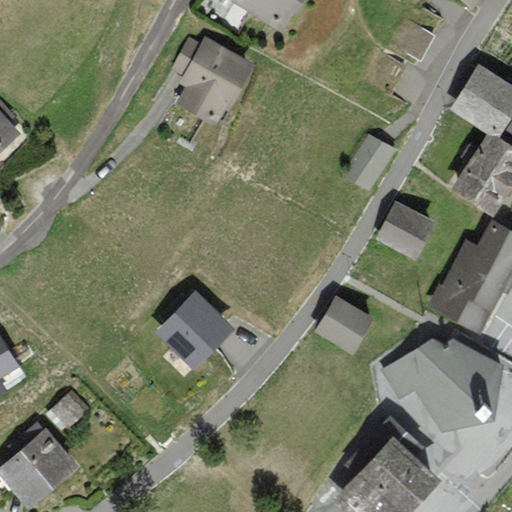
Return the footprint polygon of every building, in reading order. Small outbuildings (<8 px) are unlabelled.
[(308,0),(235,0),(234,2),(289,33),(308,0)] [(393,45),(419,59),(433,33),(407,19),(393,45)] [(190,39),(172,72),(183,78),(180,85),(186,88),(179,102),(218,124),(227,108),(234,112),(259,65),(207,37),(202,45),(190,39)] [(374,47),(357,76),(388,93),(404,64),(374,47)] [(499,138),(511,117),(511,84),(479,64),(451,108),(489,131),(499,138)] [(0,155),(24,132),(11,119),(15,114),(0,98),(0,155)] [(489,131),(451,189),(494,216),(511,188),(511,146),(499,138),(489,131)] [(343,176),(370,193),(396,151),(369,134),(343,176)] [(438,222),(397,201),(378,238),(420,259),(438,222)] [(511,277),(511,229),(493,220),(479,247),(467,240),(444,287),(440,285),(429,307),(483,334),(511,277)] [(198,291),(157,332),(196,371),(237,329),(198,291)] [(376,318),(338,296),(318,332),(356,354),(376,318)] [(0,392),(30,373),(0,326),(0,392)] [(436,338),(381,372),(399,402),(416,391),(444,433),(495,421),(503,365),(454,339),(446,348),(436,338)] [(71,393),(46,415),(63,435),(88,413),(71,393)] [(48,429),(0,467),(0,470),(30,509),(80,469),(48,429)] [(339,498),(353,511),(416,511),(449,478),(402,433),(339,498)]
